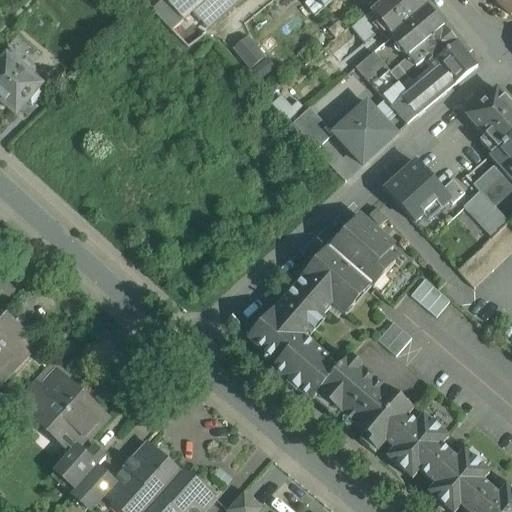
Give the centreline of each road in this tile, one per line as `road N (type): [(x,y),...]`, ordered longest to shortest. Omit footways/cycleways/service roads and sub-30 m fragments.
road 1 (residential): [(183,351),(501,63)]
road 2 (residential): [(183,351),(0,185)]
road 3 (residential): [(368,511),(183,351)]
